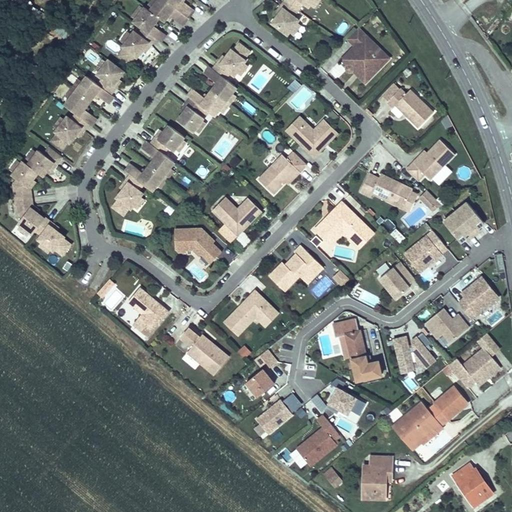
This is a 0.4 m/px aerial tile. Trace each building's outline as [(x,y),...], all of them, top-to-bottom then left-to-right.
[(151,10),(158,0),(152,0),(147,7),(151,10)] [(159,19),(164,23),(168,17),(170,15),(173,17),(183,24),(193,10),(184,3),(181,1),(181,0),(158,0),(151,10),(150,12),(159,19)] [(273,23),(288,35),(290,33),(297,23),(299,20),(294,16),(303,4),(309,8),(310,6),(314,0),(286,0),(281,7),(283,9),(278,16),(273,23)] [(314,0),(310,6),(314,9),(321,0),(314,0)] [(136,19),(144,9),(140,6),(132,16),(136,19)] [(155,40),(160,43),(167,35),(157,28),(154,26),(156,23),(159,19),(150,12),(145,8),(144,9),(136,19),(133,23),(143,30),(155,40)] [(195,11),(193,10),(183,24),(184,25),(195,11)] [(54,20),(48,27),(63,38),(69,30),(54,20)] [(297,23),(290,33),(294,36),(302,26),(297,23)] [(390,59),(358,28),(347,39),(355,47),(351,50),(357,56),(348,66),(347,70),(350,73),(354,72),(366,84),(390,59)] [(119,56),(130,64),(136,56),(137,58),(143,50),(149,43),(151,45),(155,40),(143,30),(139,35),(135,32),(132,35),(125,45),(123,47),(125,48),(119,56)] [(125,45),(132,35),(128,32),(121,42),(125,45)] [(213,69),(226,79),(231,73),(235,76),(237,73),(245,63),(246,61),(244,60),(250,52),(240,44),(234,51),(232,50),(221,65),(218,63),(213,69)] [(147,64),(160,53),(154,46),(141,58),(147,64)] [(357,56),(351,50),(342,60),(348,66),(357,56)] [(96,69),(99,72),(107,62),(103,59),(96,69)] [(89,124),(92,127),(98,119),(88,112),(85,109),(87,107),(94,97),(96,95),(99,97),(109,104),(114,97),(111,95),(116,88),(114,86),(119,79),(125,72),(109,60),(107,62),(99,72),(98,75),(103,79),(98,85),(87,76),(84,80),(68,102),(65,106),(76,115),(89,124)] [(249,66),(245,63),(237,73),(241,76),(249,66)] [(204,108),(215,117),(218,113),(235,91),(237,87),(226,79),(213,69),(210,67),(205,74),(217,84),(206,99),(194,89),(188,97),(191,99),(204,108)] [(64,99),(68,102),(84,80),(81,77),(64,99)] [(288,88),(296,92),(301,82),(293,78),(288,88)] [(433,112),(410,90),(406,94),(400,88),(387,102),(394,108),(396,105),(404,113),(406,111),(409,114),(407,116),(419,127),(433,112)] [(238,94),(235,91),(218,113),(222,116),(238,94)] [(186,105),(189,107),(183,114),(178,121),(193,133),(195,131),(203,121),(205,118),(199,114),(204,108),(191,99),(186,105)] [(58,133),(52,141),(63,149),(69,142),(70,143),(76,135),(82,128),(84,130),(89,124),(76,115),(72,120),(68,117),(65,120),(58,130),(56,132),(58,133)] [(65,120),(61,117),(54,127),(58,130),(65,120)] [(300,117),(286,131),(292,136),(305,122),(300,117)] [(305,122),(292,136),(314,158),(323,149),(320,146),(324,142),(327,145),(338,133),(325,119),(314,131),(305,122)] [(207,124),(203,121),(195,131),(199,134),(207,124)] [(151,144),(164,154),(169,148),(174,152),(176,150),(183,140),(185,137),(170,125),(164,133),(159,140),(156,138),(151,144)] [(183,140),(176,150),(180,153),(187,143),(183,140)] [(414,163),(406,170),(418,182),(425,174),(431,180),(455,154),(441,140),(428,153),(416,165),(414,163)] [(143,185),(153,192),(156,188),(172,166),(175,162),(164,154),(151,144),(148,142),(143,149),(155,159),(144,173),(131,164),(126,172),(131,175),(143,185)] [(36,231),(45,219),(38,213),(31,208),(33,206),(31,190),(28,188),(34,181),(39,174),(43,178),(49,170),(54,163),(57,166),(62,159),(49,150),(45,155),(39,151),(38,153),(30,163),(28,166),(24,162),(22,164),(14,174),(12,176),(18,181),(14,185),(18,214),(23,218),(19,223),(21,225),(31,233),(33,234),(36,231)] [(30,163),(38,153),(33,150),(26,160),(30,163)] [(425,151),(414,163),(416,165),(428,153),(425,151)] [(285,182),(297,170),(300,173),(307,165),(294,152),(287,159),(283,155),(259,180),(274,194),(285,182)] [(236,154),(229,162),(236,168),(242,160),(236,154)] [(14,174),(22,164),(18,161),(10,170),(14,174)] [(54,163),(49,170),(52,172),(57,166),(54,163)] [(172,166),(156,188),(160,191),(176,169),(172,166)] [(288,185),(300,173),(297,170),(285,182),(288,185)] [(369,174),(360,192),(371,197),(373,193),(403,208),(413,190),(381,174),(379,179),(369,174)] [(143,185),(131,175),(126,181),(129,183),(123,190),(117,198),(119,199),(114,207),(124,215),(130,208),(132,209),(134,207),(141,197),(143,194),(139,191),(143,185)] [(442,205),(427,190),(420,197),(434,211),(442,205)] [(145,200),(141,197),(134,207),(138,210),(145,200)] [(250,224),(262,211),(248,198),(237,210),(225,198),(212,211),(238,236),(247,226),(245,224),(247,222),(250,224)] [(325,219),(314,231),(330,245),(343,232),(354,243),(369,228),(342,202),(329,215),(332,217),(327,222),(325,219)] [(455,211),(474,235),(480,230),(479,228),(477,226),(483,221),(470,205),(467,202),(455,211)] [(455,211),(444,221),(447,225),(460,240),(465,236),(467,238),(469,240),(474,235),(455,211)] [(45,219),(36,231),(42,236),(39,240),(42,242),(52,250),(54,251),(56,250),(63,256),(71,245),(64,239),(65,237),(57,231),(50,226),(52,223),(45,218),(45,219)] [(52,223),(50,226),(57,231),(59,229),(52,223)] [(21,225),(18,229),(28,237),(31,233),(21,225)] [(397,227),(391,233),(400,242),(406,236),(397,227)] [(369,228),(354,243),(360,249),(375,234),(369,228)] [(213,244),(207,238),(209,236),(202,229),(174,230),(175,249),(179,252),(186,252),(186,251),(193,250),(200,257),(202,255),(211,264),(222,253),(213,244)] [(433,230),(404,254),(420,273),(442,254),(436,246),(442,241),(436,234),(433,230)] [(42,242),(39,246),(49,254),(52,250),(42,242)] [(283,263),(270,276),(285,291),(300,276),(310,267),(317,274),(323,268),(301,246),(294,252),(297,255),(286,266),(283,263)] [(505,271),(502,253),(494,255),(495,259),(498,273),(505,271)] [(415,279),(401,261),(380,278),(396,299),(410,287),(408,285),(415,279)] [(307,284),(317,274),(310,267),(300,276),(307,284)] [(350,280),(340,270),(333,277),(342,286),(350,280)] [(473,318),(498,297),(484,281),(482,277),(463,293),(466,297),(459,302),(473,318)] [(154,304),(150,301),(152,298),(140,288),(128,303),(143,315),(133,326),(148,338),(169,312),(156,302),(154,304)] [(260,322),(274,308),(255,290),(224,323),(238,337),(256,318),(260,322)] [(279,313),(274,308),(260,322),(265,328),(279,313)] [(469,327),(460,316),(454,322),(452,319),(443,308),(425,323),(438,339),(444,334),(451,342),(469,327)] [(368,364),(366,356),(360,331),(359,331),(356,319),(333,324),(336,337),(341,336),(347,335),(357,381),(382,375),(379,361),(370,363),(368,364)] [(212,347),(207,343),(209,341),(202,335),(200,338),(188,329),(180,339),(191,348),(187,353),(214,376),(229,358),(213,345),(212,347)] [(416,355),(418,363),(427,367),(436,360),(425,348),(425,347),(431,342),(423,332),(413,341),(414,346),(409,348),(406,336),(394,339),(403,372),(415,369),(410,352),(415,351),(416,355)] [(499,348),(486,333),(485,334),(478,340),(484,347),(491,355),(499,348)] [(347,335),(341,336),(345,358),(352,357),(347,335)] [(252,351),(246,345),(240,350),(246,357),(252,351)] [(491,355),(484,347),(463,365),(457,358),(449,364),(468,387),(476,380),(479,384),(501,366),(491,355)] [(269,349),(257,358),(263,365),(267,362),(274,357),(269,349)] [(279,362),(274,357),(267,362),(271,368),(279,362)] [(275,384),(263,369),(247,383),(259,397),(275,384)] [(366,403),(342,389),(346,383),(338,378),(331,384),(338,388),(328,407),(339,413),(341,409),(349,413),(352,409),(360,414),(366,403)] [(398,422),(392,427),(412,450),(418,446),(416,443),(421,439),(422,442),(424,443),(442,428),(440,426),(448,419),(450,419),(468,403),(454,387),(427,409),(422,402),(398,422)] [(317,395),(312,399),(322,412),(327,408),(317,395)] [(294,414),(281,399),(257,419),(270,434),(294,414)] [(398,422),(391,414),(385,418),(392,427),(398,422)] [(324,427),(330,422),(324,415),(318,420),(324,427)] [(324,427),(334,439),(340,434),(330,422),(324,427)] [(298,449),(312,465),(338,444),(334,439),(324,427),(298,449)] [(431,449),(436,455),(460,435),(455,428),(431,449)] [(385,499),(386,480),(386,477),(392,477),(392,457),(371,457),(371,466),(364,466),(363,498),(385,499)] [(485,486),(473,470),(470,464),(453,476),(474,507),(493,494),(487,485),(485,486)] [(324,473),(328,478),(335,472),(331,468),(324,473)] [(476,468),(473,470),(485,486),(487,485),(489,483),(481,472),(480,474),(476,468)] [(335,472),(328,478),(334,487),(341,481),(335,472)]
